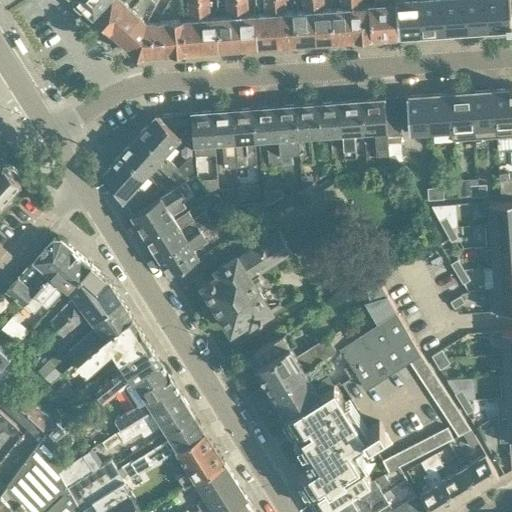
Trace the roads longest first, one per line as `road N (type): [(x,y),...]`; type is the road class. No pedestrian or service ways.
road 1 (residential): [(50,134),(135,85),(511,58)]
road 2 (residential): [(286,511),(80,184)]
